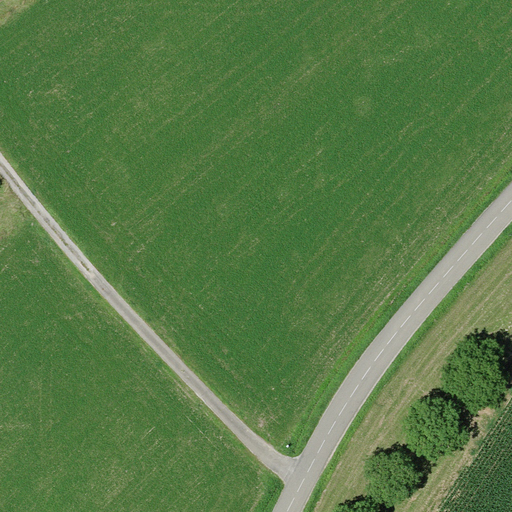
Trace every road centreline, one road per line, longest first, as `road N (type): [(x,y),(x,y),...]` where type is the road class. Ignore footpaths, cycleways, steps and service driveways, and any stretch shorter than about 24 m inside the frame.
road 1 (track): [(302,481),(169,354),(0,162)]
road 2 (tertiary): [(511,202),(368,369),(286,511)]
